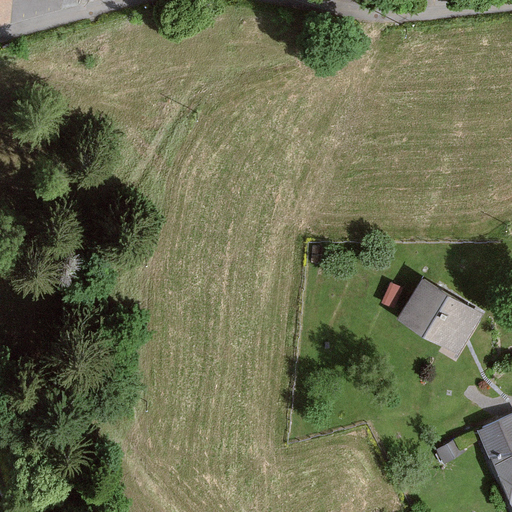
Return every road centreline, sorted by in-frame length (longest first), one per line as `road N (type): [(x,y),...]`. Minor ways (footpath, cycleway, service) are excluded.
road 1 (residential): [(511,8),(396,18),(270,0)]
road 2 (residential): [(143,0),(0,39)]
